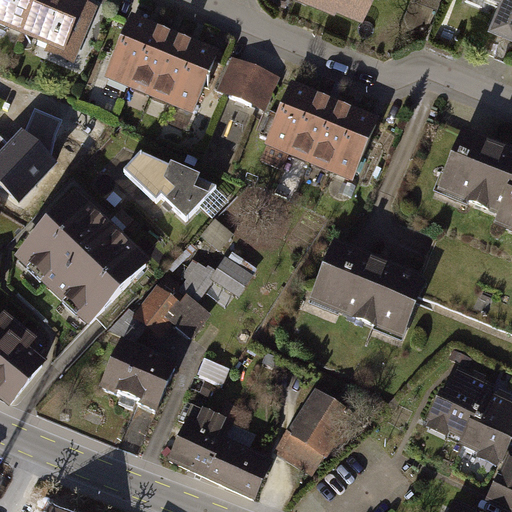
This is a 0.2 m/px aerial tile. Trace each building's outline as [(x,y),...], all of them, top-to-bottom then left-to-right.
[(97,15),(62,0),(0,0),(0,36),(75,68),(97,15)] [(374,0),(299,0),(363,27),(374,0)] [(511,0),(480,0),(472,21),(511,37),(511,0)] [(220,65),(134,29),(109,88),(195,124),(220,65)] [(281,86),(235,67),(221,99),(268,118),(281,86)] [(380,129),(293,93),(268,154),(355,189),(380,129)] [(51,168),(22,141),(0,164),(0,185),(19,203),(51,168)] [(511,164),(463,143),(435,206),(511,238),(511,164)] [(217,191),(142,159),(127,174),(166,210),(187,230),(217,191)] [(151,267),(77,197),(16,261),(90,331),(151,267)] [(233,237),(214,222),(201,238),(220,253),(233,237)] [(381,263),(334,243),(309,301),(401,339),(426,282),(381,263)] [(259,268),(232,250),(214,277),(189,260),(170,287),(200,307),(215,285),(238,300),(259,268)] [(177,308),(155,292),(133,321),(160,341),(171,327),(192,342),(211,318),(184,298),(177,308)] [(0,399),(10,407),(42,367),(26,354),(35,343),(0,315),(0,399)] [(179,368),(122,344),(99,395),(157,420),(179,368)] [(230,372),(205,362),(198,378),(223,388),(230,372)] [(494,391),(497,386),(485,380),(486,376),(475,371),(473,375),(459,368),(447,391),(442,388),(425,421),(428,422),(427,426),(448,436),(450,432),(463,438),(460,443),(479,453),(477,457),(497,466),(499,461),(503,463),(511,444),(511,400),(510,399),(511,395),(500,389),(498,393),(494,391)] [(354,419),(315,394),(276,455),(315,480),(354,419)] [(194,432),(186,428),(169,466),(256,505),(273,467),(228,446),(237,427),(204,412),(194,432)] [(486,505),(500,511),(511,511),(511,461),(509,460),(486,505)]
